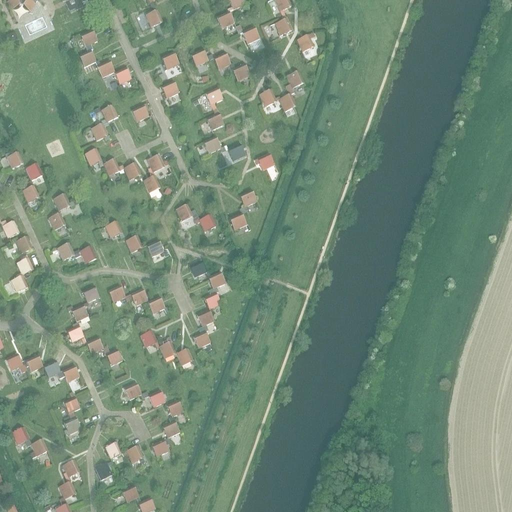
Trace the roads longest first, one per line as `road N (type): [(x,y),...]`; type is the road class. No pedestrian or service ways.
road 1 (unknown): [(101,271),(117,341),(142,376),(177,388),(192,388),(212,369),(238,295)]
road 2 (track): [(185,511),(270,271)]
